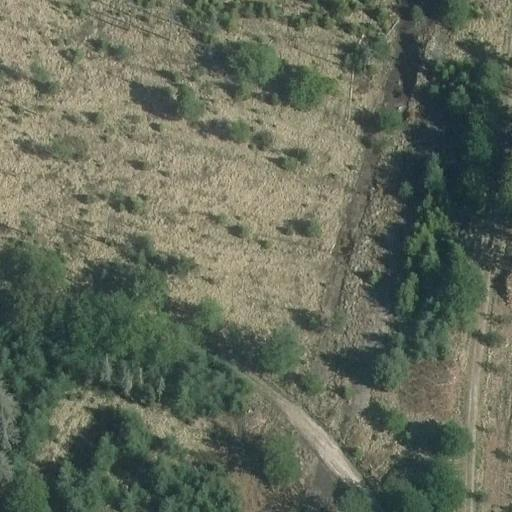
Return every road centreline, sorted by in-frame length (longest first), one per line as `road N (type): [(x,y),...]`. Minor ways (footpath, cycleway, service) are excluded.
road 1 (track): [(0,287),(171,335),(255,387),(376,511)]
road 2 (track): [(511,75),(474,403),(472,511)]
